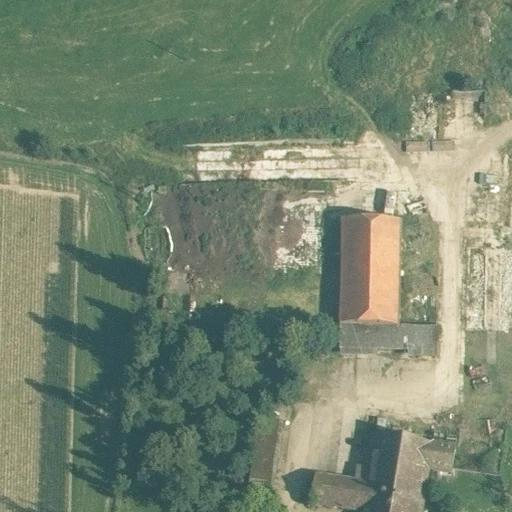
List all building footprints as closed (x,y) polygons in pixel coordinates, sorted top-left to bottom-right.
[(324,193),(188,189),(185,269),(321,273),(324,193)] [(422,224),(342,222),(339,327),(436,329),(437,288),(422,287),(422,224)] [(438,224),(422,224),(422,287),(437,288),(438,224)] [(511,229),(468,229),(465,331),(511,331),(511,229)] [(168,310),(190,311),(191,274),(168,273),(168,310)] [(436,329),(339,327),(339,352),(435,359),(436,329)] [(281,411),(260,408),(250,480),(271,484),(281,411)] [(379,436),(371,486),(315,477),(310,505),(354,511),(382,511),(387,481),(425,487),(426,483),(428,471),(437,472),(451,474),(455,448),(379,436)] [(437,472),(428,471),(426,483),(435,485),(437,472)] [(271,484),(250,480),(248,494),(269,497),(271,484)] [(420,511),(425,487),(387,481),(382,511),(420,511)]
